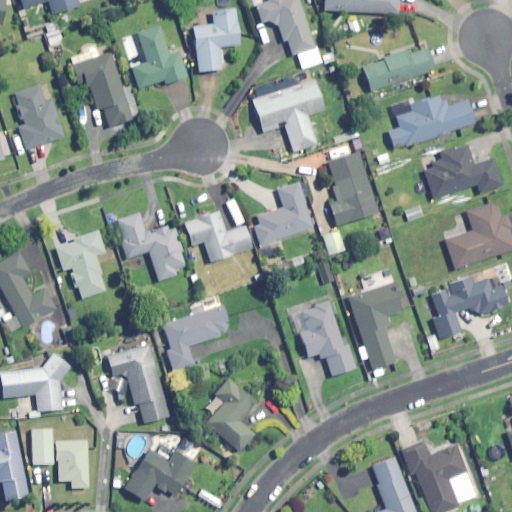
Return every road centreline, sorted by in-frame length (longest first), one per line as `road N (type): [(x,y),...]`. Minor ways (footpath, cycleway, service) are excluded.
road 1 (residential): [(251,511),(300,453),(345,419),(511,361)]
road 2 (residential): [(0,212),(200,146)]
